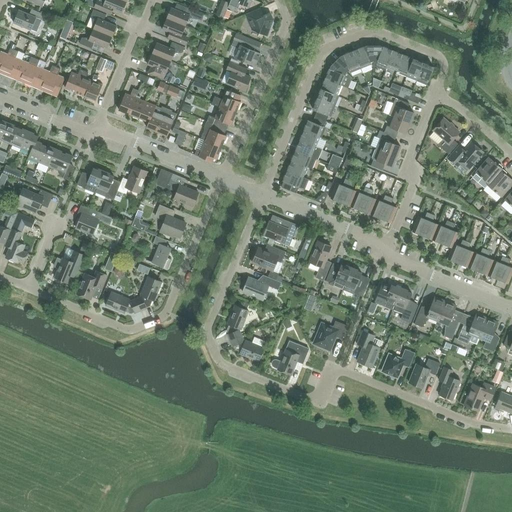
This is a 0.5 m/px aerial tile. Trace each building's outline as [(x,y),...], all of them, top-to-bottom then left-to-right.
[(96,3),(94,8),(107,13),(111,15),(113,10),(122,13),(126,2),(121,0),(99,0),(98,3),(96,3)] [(216,14),(223,17),(229,3),(222,0),(216,14)] [(230,0),(228,7),(237,11),(240,3),(249,7),(251,0),(230,0)] [(171,7),(167,19),(185,26),(189,18),(202,20),(204,15),(187,7),(184,13),(171,7)] [(44,15),(32,9),(29,15),(19,10),(14,23),(37,33),(44,15)] [(272,29),(274,23),(270,13),(263,15),(261,9),(246,15),(252,30),(267,36),(269,31),(272,29)] [(104,20),(106,15),(94,10),(91,15),(86,27),(94,29),(112,37),(117,26),(104,20)] [(182,34),(185,26),(167,19),(162,30),(175,35),(173,40),(185,46),(188,40),(182,34)] [(90,38),(82,38),(79,44),(92,49),(94,43),(104,47),(107,48),(112,37),(94,29),(90,38)] [(261,54),(257,52),(261,43),(237,33),(231,46),(239,49),(235,58),(255,66),(261,54)] [(157,42),(152,54),(171,61),(174,53),(182,53),(185,47),(172,42),(170,48),(157,42)] [(370,63),(373,61),(374,46),(367,46),(363,47),(354,51),(361,69),(371,65),(370,63)] [(386,68),(393,51),(381,46),(374,46),(373,61),(376,63),(375,66),(385,70),(386,68)] [(0,53),(0,73),(4,75),(14,50),(10,48),(8,55),(1,52),(0,53)] [(14,50),(4,75),(15,79),(22,61),(16,58),(18,52),(14,50)] [(340,56),(336,61),(346,72),(350,71),(350,73),(361,69),(354,51),(340,56)] [(393,51),(386,68),(396,72),(403,55),(393,51)] [(18,52),(16,58),(22,61),(25,54),(18,52)] [(15,79),(25,83),(35,59),(37,55),(33,53),(29,63),(22,61),(15,79)] [(171,61),(152,54),(148,64),(151,65),(148,74),(158,78),(170,83),(173,75),(167,70),(171,61)] [(403,55),(396,72),(407,77),(407,75),(414,59),(403,55)] [(96,69),(102,72),(107,60),(101,58),(96,69)] [(39,60),(35,59),(25,83),(36,88),(43,69),(37,67),(39,60)] [(417,79),(423,63),(414,59),(407,75),(417,79)] [(331,66),(325,79),(343,87),(347,76),(345,75),(346,72),(336,61),(331,66)] [(231,73),(227,84),(245,91),(251,77),(240,73),(243,67),(230,62),(226,71),(231,73)] [(417,79),(417,81),(416,81),(427,85),(434,68),(423,63),(417,79)] [(36,88),(46,92),(56,67),(52,66),(50,72),(43,69),(36,88)] [(61,69),(56,67),(46,92),(57,97),(65,78),(58,75),(61,69)] [(65,88),(76,92),(84,71),(80,69),(78,75),(72,72),(65,88)] [(76,92),(86,96),(92,81),(86,78),(88,73),(84,71),(76,92)] [(138,79),(147,83),(149,78),(140,74),(138,79)] [(325,79),(321,89),(339,96),(343,87),(325,79)] [(102,85),(96,82),(92,81),(86,96),(96,101),(102,85)] [(367,84),(361,86),(368,93),(370,90),(367,84)] [(170,86),(168,92),(177,96),(179,90),(170,86)] [(411,93),(412,91),(402,87),(400,92),(398,96),(403,98),(405,94),(410,96),(411,93)] [(125,94),(119,110),(129,114),(136,98),(138,91),(133,89),(130,96),(125,94)] [(321,89),(317,99),(335,106),(339,96),(321,89)] [(212,104),(220,107),(236,114),(241,102),(238,101),(241,95),(227,90),(224,96),(223,100),(215,97),(212,104)] [(405,94),(404,98),(418,103),(421,98),(415,96),(416,94),(412,93),(410,96),(405,94)] [(129,114),(139,118),(146,102),(136,98),(129,114)] [(388,115),(394,117),(409,124),(414,113),(407,110),(409,104),(395,98),(388,115)] [(317,111),(314,117),(326,122),(328,116),(330,117),(335,106),(317,99),(313,110),(317,111)] [(371,99),(368,105),(374,108),(377,101),(371,99)] [(156,106),(146,102),(139,118),(149,122),(153,111),(154,112),(156,106)] [(185,105),(182,111),(189,113),(191,107),(185,105)] [(147,128),(157,132),(166,109),(162,107),(161,108),(156,106),(154,112),(153,111),(149,122),(147,128)] [(229,124),(231,125),(236,114),(220,107),(215,118),(209,116),(207,121),(226,130),(229,124)] [(171,111),(166,109),(157,132),(167,136),(174,120),(176,114),(171,112),(171,111)] [(308,121),(304,131),(321,138),(325,128),(324,127),(326,122),(314,117),(312,122),(308,121)] [(387,127),(384,133),(396,138),(399,131),(405,134),(409,124),(394,117),(389,128),(387,127)] [(453,139),(459,132),(444,119),(433,131),(443,140),(438,145),(449,154),(458,144),(453,139)] [(2,122),(0,120),(0,140),(1,141),(9,123),(2,121),(2,122)] [(222,147),(227,136),(224,135),(226,130),(207,121),(204,128),(204,131),(201,139),(206,141),(222,147)] [(1,141),(11,145),(18,128),(14,127),(14,125),(9,123),(1,141)] [(22,130),(18,128),(11,145),(21,149),(29,131),(22,129),(22,130)] [(179,134),(175,143),(181,146),(186,133),(174,128),(172,132),(179,134)] [(36,141),(37,141),(39,137),(38,137),(34,135),(34,134),(29,131),(21,149),(30,153),(31,154),(36,141)] [(304,131),(300,141),(317,148),(321,138),(304,131)] [(400,147),(394,144),(396,138),(384,133),(380,131),(377,137),(380,139),(376,149),(380,151),(396,157),(400,147)] [(153,141),(155,136),(145,133),(144,138),(153,141)] [(28,158),(29,158),(39,162),(46,146),(42,144),(42,143),(37,141),(36,141),(31,154),(30,153),(28,158)] [(217,159),(222,147),(206,141),(201,152),(196,150),(194,155),(213,162),(215,158),(217,159)] [(317,148),(300,141),(296,151),(313,158),(316,159),(318,160),(322,150),(317,148)] [(483,152),(472,142),(465,151),(459,146),(449,159),(458,166),(461,162),(469,169),(483,152)] [(39,162),(49,167),(56,149),(50,147),(50,148),(46,146),(39,162)] [(56,149),(49,167),(59,171),(58,172),(61,177),(68,180),(74,167),(69,165),(73,156),(66,153),(66,155),(62,153),(62,152),(56,149)] [(386,165),(392,167),(396,157),(380,151),(376,149),(371,160),(373,161),(371,166),(383,171),(386,165)] [(313,158),(296,151),(292,161),(309,168),(312,170),(316,159),(313,158)] [(129,165),(133,167),(137,158),(133,156),(129,165)] [(346,156),(344,162),(353,166),(356,160),(346,156)] [(475,173),(489,185),(501,171),(503,169),(489,157),(475,173)] [(292,161),(288,171),(305,178),(309,168),(292,161)] [(327,169),(336,174),(338,168),(335,167),(329,164),(327,169)] [(10,176),(13,169),(6,166),(3,173),(10,176)] [(123,178),(121,182),(118,191),(126,194),(128,189),(139,193),(148,172),(135,166),(129,180),(123,178)] [(98,169),(98,170),(93,168),(90,176),(82,173),(77,185),(83,187),(84,187),(85,188),(85,189),(95,193),(96,192),(97,189),(104,171),(98,169)] [(13,169),(10,176),(18,179),(21,172),(13,169)] [(174,199),(193,206),(198,193),(183,186),(186,179),(162,169),(157,181),(170,187),(169,189),(177,192),(174,199)] [(28,176),(38,179),(41,174),(30,170),(28,176)] [(96,192),(106,197),(114,200),(118,191),(121,182),(113,179),(114,177),(110,175),(110,174),(104,171),(97,189),(96,192)] [(305,178),(288,171),(283,182),(284,182),(282,187),(296,193),(298,188),(300,189),(304,190),(308,179),(305,178)] [(511,179),(501,171),(489,185),(487,186),(501,198),(511,185),(511,179)] [(330,198),(340,203),(350,181),(345,179),(343,186),(336,183),(330,198)] [(353,183),(350,181),(340,203),(350,207),(356,191),(351,189),(353,183)] [(350,207),(360,211),(369,189),(365,188),(363,194),(356,191),(350,207)] [(41,205),(48,208),(53,195),(41,189),(38,195),(23,189),(18,200),(20,201),(17,206),(35,213),(38,208),(39,209),(41,205)] [(373,191),(369,189),(360,211),(370,215),(376,199),(371,197),(373,191)] [(370,215),(380,219),(389,197),(385,196),(382,202),(376,199),(370,215)] [(393,199),(389,197),(380,219),(390,223),(397,208),(391,205),(393,199)] [(76,228),(93,235),(99,220),(104,222),(106,215),(81,205),(78,213),(82,214),(76,228)] [(174,235),(180,238),(186,223),(172,218),(175,211),(160,205),(156,216),(165,220),(161,230),(166,232),(166,234),(173,237),(174,235)] [(6,243),(5,246),(10,248),(6,258),(18,263),(18,261),(23,263),(27,253),(22,251),(25,246),(18,243),(22,233),(25,225),(32,228),(32,226),(35,220),(19,213),(6,243)] [(412,232),(422,236),(431,214),(427,213),(424,219),(418,217),(412,232)] [(435,216),(431,214),(422,236),(432,240),(438,224),(433,222),(435,216)] [(135,217),(131,226),(147,232),(150,225),(142,222),(143,220),(135,217)] [(289,246),(293,237),(298,225),(285,220),(282,226),(269,221),(263,235),(283,243),(289,246)] [(432,240),(442,244),(451,222),(447,221),(444,227),(438,224),(432,240)] [(455,224),(451,222),(442,244),(452,248),(452,249),(454,244),(459,233),(453,230),(455,224)] [(0,241),(5,244),(11,231),(0,226),(0,241)] [(171,259),(168,258),(171,248),(165,246),(167,240),(156,236),(153,243),(159,245),(152,263),(167,269),(171,259)] [(447,259),(458,263),(467,242),(462,240),(460,246),(454,244),(452,249),(452,248),(447,259)] [(320,267),(318,272),(326,276),(331,263),(326,260),(331,246),(318,241),(309,262),(320,267)] [(467,242),(458,263),(468,268),(474,252),(469,250),(471,244),(467,242)] [(281,263),(285,254),(286,252),(267,244),(265,251),(258,248),(252,262),(271,270),(273,271),(277,261),(281,263)] [(59,258),(57,259),(54,265),(55,267),(59,269),(55,278),(68,283),(71,276),(76,278),(78,272),(85,255),(74,251),(67,248),(63,258),(62,260),(59,258)] [(468,268),(478,272),(486,250),(483,248),(480,255),(474,252),(468,268)] [(302,249),(299,257),(300,257),(304,259),(307,251),(302,249)] [(491,252),(486,250),(478,272),(488,276),(494,260),(488,258),(491,252)] [(488,276),(498,280),(506,258),(503,257),(500,263),(494,260),(488,276)] [(511,260),(506,258),(498,280),(508,284),(511,275),(511,267),(508,266),(511,260)] [(140,265),(137,270),(143,273),(146,267),(140,265)] [(345,285),(352,268),(346,265),(345,266),(341,265),(340,268),(332,265),(326,281),(330,283),(329,285),(343,290),(345,285)] [(116,269),(114,272),(116,275),(119,276),(122,275),(123,272),(122,269),(119,268),(116,269)] [(362,273),(357,271),(358,270),(352,268),(345,285),(352,288),(352,290),(353,293),(363,297),(364,293),(368,282),(360,279),(361,275),(362,273)] [(271,270),(268,277),(275,280),(278,274),(277,273),(273,271),(271,270)] [(96,287),(102,289),(107,276),(96,271),(94,277),(85,274),(77,294),(91,300),(96,287)] [(263,300),(269,286),(278,290),(281,283),(275,280),(268,277),(264,276),(261,282),(248,277),(243,292),(263,300)] [(142,296),(136,299),(141,311),(147,308),(146,307),(150,306),(152,300),(154,301),(162,282),(148,277),(141,295),(142,296)] [(379,284),(372,301),(377,303),(384,287),(379,284)] [(393,310),(395,305),(402,288),(396,286),(396,287),(391,285),(383,306),(393,310)] [(408,290),(402,288),(395,305),(393,310),(403,314),(401,319),(411,323),(418,305),(409,302),(409,300),(412,293),(408,292),(408,290)] [(135,313),(141,311),(136,299),(130,301),(129,301),(130,299),(112,292),(106,306),(124,313),(125,312),(131,314),(135,312),(135,313)] [(429,317),(438,321),(446,301),(434,297),(429,310),(421,307),(415,324),(422,327),(429,317)] [(457,306),(446,301),(438,321),(446,324),(444,336),(452,339),(459,322),(451,319),(457,306)] [(227,335),(230,341),(242,335),(239,330),(240,329),(241,330),(249,311),(235,306),(227,324),(229,325),(227,330),(228,334),(227,335)] [(479,338),(487,318),(476,314),(474,318),(470,327),(464,324),(458,339),(468,344),(469,341),(476,344),(479,338)] [(498,323),(487,318),(479,338),(486,341),(483,348),(494,352),(500,339),(493,336),(498,323)] [(330,350),(336,336),(342,339),(347,326),(336,321),(333,328),(322,323),(313,344),(330,350)] [(258,330),(256,336),(264,339),(266,333),(258,330)] [(358,362),(372,367),(380,348),(371,344),(375,335),(363,331),(357,344),(364,347),(358,362)] [(244,341),(242,335),(230,341),(232,346),(233,346),(235,350),(241,352),(240,354),(258,362),(264,348),(262,347),(265,341),(255,337),(252,343),(246,340),(245,342),(244,341)] [(503,345),(511,348),(511,337),(507,335),(503,345)] [(274,367),(278,369),(291,375),(297,361),(303,364),(309,349),(298,344),(289,341),(286,350),(286,349),(281,361),(277,360),(275,360),(273,360),(272,362),(272,364),(272,366),(274,367)] [(452,345),(450,350),(457,353),(458,349),(459,347),(452,345)] [(403,365),(409,368),(415,353),(405,349),(401,359),(389,354),(382,372),(398,378),(403,365)] [(429,373),(435,375),(440,363),(428,359),(425,368),(416,364),(409,382),(423,388),(429,373)] [(495,359),(492,366),(501,370),(504,363),(495,359)] [(439,395),(452,400),(460,381),(450,377),(453,371),(444,367),(439,380),(444,382),(439,395)] [(478,411),(484,397),(490,400),(495,388),(485,384),(483,388),(473,384),(465,405),(478,411)] [(511,396),(502,393),(496,407),(511,413),(511,396)]
